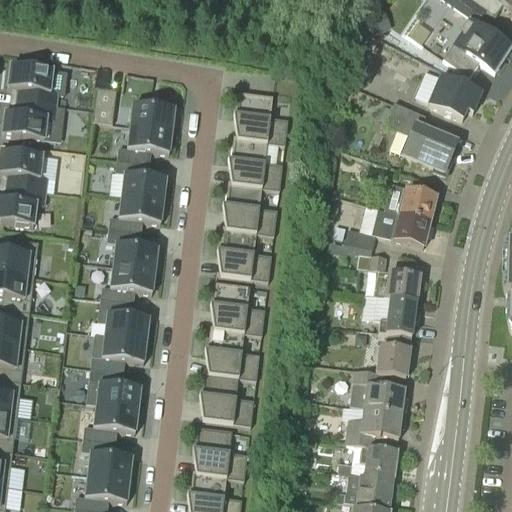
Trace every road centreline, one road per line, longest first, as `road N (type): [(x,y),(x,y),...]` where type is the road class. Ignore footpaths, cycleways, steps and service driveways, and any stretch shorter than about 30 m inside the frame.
road 1 (residential): [(0,48),(209,81),(162,511)]
road 2 (secondary): [(444,511),(472,281),(511,153)]
